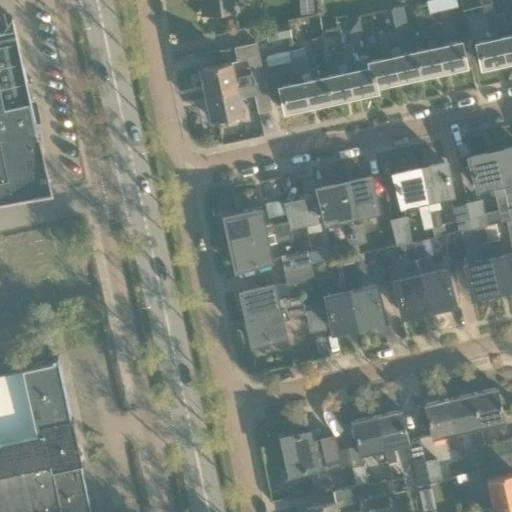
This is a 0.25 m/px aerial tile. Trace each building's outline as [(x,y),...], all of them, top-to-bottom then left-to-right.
[(200,0),(201,7),(203,6),(203,11),(236,7),(234,0),(200,0)] [(428,13),(437,11),(434,0),(426,0),(425,0),(428,13)] [(392,20),(405,18),(402,6),(390,9),(392,20)] [(502,13),(494,14),(504,61),(511,59),(511,34),(507,35),(502,13)] [(485,16),(490,39),(476,42),(481,66),(504,61),(494,14),(485,16)] [(264,23),(267,40),(290,36),(287,19),(264,23)] [(435,38),(437,46),(442,70),(465,65),(459,41),(445,44),(440,21),(432,23),(435,38)] [(427,40),(435,38),(432,23),(423,25),(427,40)] [(394,31),(386,33),(389,48),(390,48),(398,46),(394,31)] [(381,50),(389,48),(386,33),(378,35),(381,50)] [(38,173),(45,172),(16,37),(0,41),(0,199),(31,191),(30,184),(33,178),(38,173)] [(233,47),(236,61),(247,59),(258,57),(255,42),(233,47)] [(351,46),(342,48),(353,95),(375,90),(374,85),(370,66),(356,69),(351,46)] [(390,48),(397,80),(419,75),(414,51),(400,54),(398,46),(390,48)] [(442,70),(437,46),(414,51),(419,75),(442,70)] [(338,73),(324,76),(330,100),(353,95),(342,48),(333,50),(338,73)] [(389,48),(381,50),(383,58),(369,61),(370,66),(374,85),(397,80),(390,48),(389,48)] [(289,60),(297,58),(295,49),(286,50),(289,60)] [(307,105),(330,100),(324,76),(311,79),(305,56),(297,58),(307,105)] [(252,84),(263,81),(264,81),(258,57),(247,59),(250,74),(238,77),(238,80),(234,81),(230,62),(199,68),(204,94),(252,84)] [(285,110),(307,105),(297,58),(289,60),(294,83),(279,86),(285,110)] [(264,84),(264,81),(263,81),(252,84),(204,94),(210,120),(241,113),(237,94),(241,93),(242,97),(255,94),(259,112),(270,110),(264,84)] [(511,147),(494,151),(501,183),(503,191),(507,209),(508,209),(511,208),(511,190),(510,181),(511,180),(511,147)] [(501,183),(494,151),(469,157),(476,189),(493,185),(499,211),(507,209),(503,191),(501,183)] [(419,168),(426,200),(428,209),(432,226),(440,224),(437,209),(439,209),(437,197),(451,194),(444,162),(419,168)] [(393,174),(400,206),(426,200),(419,168),(393,174)] [(343,182),(351,216),(376,211),(368,176),(343,182)] [(356,243),(352,224),(351,216),(343,182),(317,188),(325,222),(342,218),(344,228),(347,243),(347,245),(356,243)] [(267,216),(287,212),(285,204),(284,198),(264,202),(267,216)] [(311,198),(298,201),(304,225),(317,222),(311,198)] [(290,228),(304,225),(298,201),(285,204),(287,212),(290,228)] [(479,201),(466,204),(472,228),(482,225),(485,225),(479,201)] [(472,228),(466,204),(453,207),(458,231),(459,230),(472,228)] [(259,209),(224,217),(230,242),(265,235),(271,233),(273,233),(289,229),(287,220),(271,224),(263,225),(259,209)] [(428,209),(419,211),(423,228),(432,226),(428,209)] [(391,220),(396,244),(409,242),(404,218),(391,220)] [(434,236),(445,233),(443,223),(440,224),(432,226),(434,236)] [(495,240),(499,239),(495,223),(485,225),(482,225),(486,242),(495,240)] [(362,224),(352,224),(356,243),(366,241),(362,224)] [(289,229),(273,233),(275,241),(291,238),(289,229)] [(311,247),(323,244),(319,230),(308,233),(311,247)] [(445,233),(451,257),(464,254),(459,230),(458,231),(445,233)] [(265,235),(230,242),(236,268),(270,260),(266,243),(265,235)] [(416,258),(425,256),(421,239),(412,241),(416,258)] [(486,242),(497,290),(511,286),(511,252),(499,256),(495,240),(486,242)] [(399,244),(403,260),(415,258),(411,242),(399,244)] [(471,295),(497,290),(486,242),(478,244),(481,260),(464,264),(471,295)] [(349,254),(358,252),(356,243),(347,245),(349,254)] [(309,264),(322,261),(319,248),(306,251),(309,264)] [(282,256),(285,269),(309,264),(306,251),(282,256)] [(353,261),(362,259),(361,252),(342,256),(344,263),(353,261)] [(425,256),(416,258),(427,308),(453,303),(445,268),(428,272),(425,256)] [(402,314),(427,308),(416,258),(407,260),(411,276),(394,280),(402,314)] [(375,284),(359,287),(356,278),(353,261),(344,263),(348,282),(358,324),(383,318),(375,284)] [(358,324),(348,282),(344,263),(336,265),(342,291),(324,295),(332,330),(358,324)] [(309,264),(285,269),(288,282),(312,277),(309,264)] [(241,291),(246,317),(278,310),(276,300),(273,284),(241,291)] [(285,299),(285,308),(303,304),(301,296),(301,295),(285,299)] [(318,303),(304,306),(310,330),(323,327),(318,303)] [(285,308),(278,310),(246,317),(252,342),(284,335),(280,319),(305,313),(303,304),(285,308)] [(0,511),(89,511),(79,465),(81,464),(71,419),(68,420),(55,362),(28,368),(29,370),(0,376),(0,511)] [(496,388),(472,394),(480,426),(504,421),(496,388)] [(480,426),(472,394),(448,399),(447,400),(454,432),(480,426)] [(458,449),(454,432),(447,400),(423,405),(431,438),(445,434),(448,447),(453,450),(458,449)] [(376,416),(383,449),(386,460),(387,462),(395,460),(392,447),(408,443),(401,410),(376,416)] [(386,460),(383,449),(376,416),(341,424),(347,447),(357,445),(359,455),(374,451),(376,462),(386,460)] [(311,442),(308,431),(281,437),(289,472),(316,466),(319,476),(328,474),(326,467),(340,463),(334,434),(320,438),(320,440),(311,442)] [(488,445),(491,456),(511,452),(508,440),(488,445)] [(511,463),(511,456),(511,452),(491,456),(493,468),(511,463)] [(436,459),(424,462),(429,482),(441,479),(436,459)] [(429,482),(424,462),(412,464),(417,485),(429,482)] [(361,465),(351,467),(355,485),(355,488),(368,485),(364,465),(361,465)] [(511,472),(486,479),(492,506),(511,502),(511,472)] [(368,485),(355,488),(358,499),(393,492),(390,480),(368,485)] [(335,502),(305,509),(305,511),(348,511),(360,509),(358,499),(355,488),(355,485),(332,490),(335,502)] [(434,508),(430,488),(418,491),(423,510),(434,508)] [(511,511),(511,502),(492,506),(480,509),(480,511),(511,511)]
